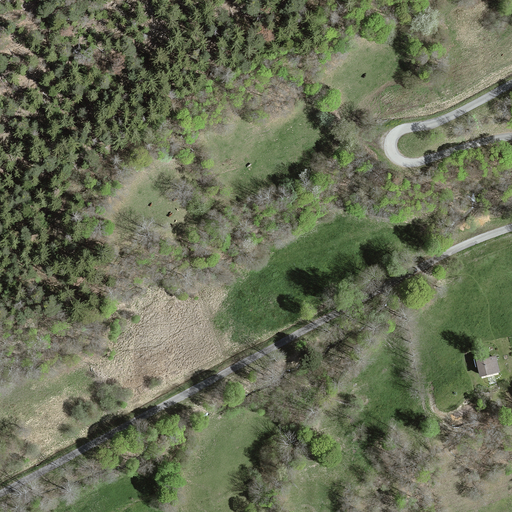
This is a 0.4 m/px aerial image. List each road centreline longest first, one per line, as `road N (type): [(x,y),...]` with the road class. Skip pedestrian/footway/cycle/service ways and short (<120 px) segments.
road 1 (unclassified): [(511,226),(460,246),(0,493)]
road 2 (unclassified): [(511,83),(444,119),(400,129),(389,147),(410,162),(511,136)]
